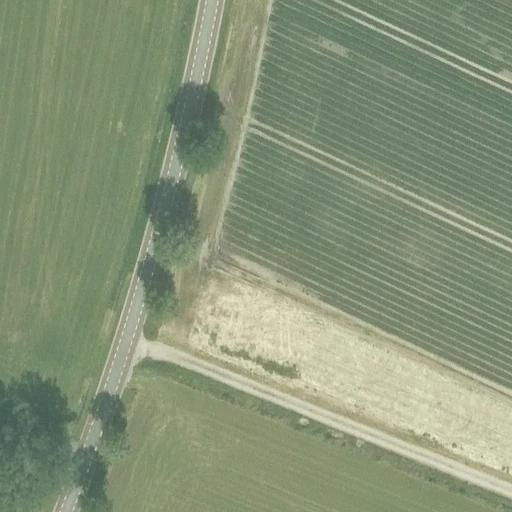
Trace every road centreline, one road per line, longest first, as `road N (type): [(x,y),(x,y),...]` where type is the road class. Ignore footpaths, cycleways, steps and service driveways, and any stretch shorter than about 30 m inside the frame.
road 1 (tertiary): [(70,511),(162,228),(215,0)]
road 2 (track): [(511,491),(128,340)]
